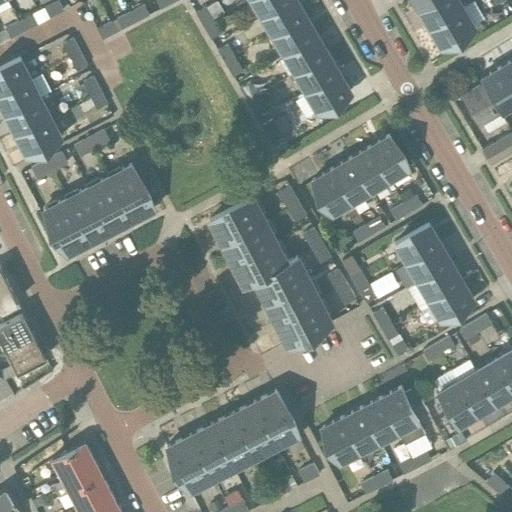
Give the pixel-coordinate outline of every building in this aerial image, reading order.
[(63,10),(58,0),(45,7),(50,17),(63,10)] [(287,0),(251,0),(261,16),(287,0)] [(307,14),(298,0),(287,0),(261,16),(272,34),(307,14)] [(462,7),(458,0),(430,0),(419,6),(430,25),(462,7)] [(130,11),(135,21),(149,14),(144,4),(130,11)] [(203,25),(213,19),(205,6),(196,12),(203,25)] [(462,7),(430,25),(442,45),(474,27),(462,7)] [(122,28),(135,21),(130,11),(117,18),(122,28)] [(19,20),(24,30),(38,23),(33,13),(19,20)] [(318,33),(307,14),(272,34),(283,53),(318,33)] [(213,19),(203,25),(211,38),(220,32),(213,19)] [(11,37),(24,30),(19,20),(6,27),(11,37)] [(103,38),(116,31),(111,21),(97,28),(103,38)] [(329,52),(318,33),(283,53),(294,72),(329,52)] [(70,56),(80,51),(73,37),(63,42),(70,56)] [(225,62),(235,57),(227,44),(218,49),(225,62)] [(80,51),(70,56),(77,69),(87,64),(80,51)] [(340,71),(329,52),(294,72),(305,91),(340,71)] [(20,54),(0,64),(0,91),(31,76),(20,54)] [(235,57),(225,62),(233,75),(243,70),(235,57)] [(511,59),(500,67),(511,87),(511,59)] [(481,78),(499,109),(500,110),(511,102),(511,87),(500,67),(481,78)] [(340,71),(305,91),(318,112),(352,92),(340,71)] [(0,103),(5,114),(41,95),(31,76),(0,91),(0,103)] [(90,94),(100,89),(93,76),(83,81),(90,94)] [(480,120),(499,109),(481,78),(462,90),(480,120)] [(247,100),(257,94),(249,81),(240,87),(247,100)] [(100,89),(90,94),(97,108),(107,102),(100,89)] [(257,94),(247,100),(255,113),(265,107),(257,94)] [(51,115),(41,95),(5,114),(15,133),(51,115)] [(51,115),(15,133),(27,155),(62,136),(51,115)] [(270,138),(279,132),(271,119),(262,124),(270,138)] [(89,136),(94,146),(109,138),(104,128),(89,136)] [(511,151),(511,130),(481,148),(490,164),(511,151)] [(369,144),(389,178),(410,166),(390,132),(369,144)] [(79,154),(94,146),(89,136),(74,144),(79,154)] [(369,144),(350,155),(370,190),(389,178),(369,144)] [(46,158),(52,168),(67,160),(62,150),(46,158)] [(350,155),(331,166),(352,201),(370,190),(350,155)] [(52,168),(46,158),(31,166),(36,176),(52,168)] [(109,173),(132,218),(156,206),(132,161),(109,173)] [(331,166),(310,179),(331,213),(352,201),(331,166)] [(109,173),(87,184),(110,229),(132,218),(109,173)] [(110,229),(87,184),(65,195),(89,240),(110,229)] [(287,206),(298,200),(289,185),(278,192),(287,206)] [(253,193),(208,217),(220,240),(265,217),(253,193)] [(403,202),(409,212),(422,204),(416,194),(403,202)] [(65,195),(42,208),(65,253),(89,240),(65,195)] [(298,200),(287,206),(295,221),(306,215),(298,200)] [(395,219),(409,212),(403,202),(390,210),(395,219)] [(366,224),(371,233),(384,226),(379,216),(366,224)] [(276,238),(265,217),(220,240),(231,262),(276,238)] [(406,261),(441,241),(428,220),(394,240),(406,261)] [(358,241),(371,233),(366,224),(352,232),(358,241)] [(311,248),(322,241),(314,227),(302,233),(311,248)] [(286,257),(276,238),(231,262),(244,286),(255,280),(256,277),(255,276),(285,261),(285,260),(286,257)] [(322,241),(311,248),(320,262),(331,256),(322,241)] [(406,261),(417,280),(452,260),(441,241),(406,261)] [(256,277),(255,280),(264,299),(309,276),(296,251),(286,257),(285,260),(285,261),(255,276),(256,277)] [(417,280),(427,297),(430,298),(463,279),(452,260),(417,280)] [(0,309),(17,301),(0,267),(0,309)] [(336,289),(347,283),(338,268),(327,275),(336,289)] [(358,288),(368,283),(360,270),(351,275),(358,288)] [(321,297),(309,276),(264,299),(275,321),(321,297)] [(475,300),(463,279),(430,298),(427,297),(415,304),(429,327),(475,300)] [(347,283),(336,289),(344,304),(355,298),(347,283)] [(368,283),(358,288),(366,301),(376,296),(368,283)] [(321,297),(275,321),(288,345),(333,321),(321,297)] [(0,336),(6,348),(34,333),(22,310),(17,301),(0,309),(0,336)] [(380,326),(390,320),(382,307),(373,313),(380,326)] [(473,321),(478,330),(491,323),(486,313),(473,321)] [(390,320),(380,326),(388,339),(398,333),(390,320)] [(465,338),(478,330),(473,321),(460,328),(465,338)] [(14,363),(0,370),(0,373),(3,379),(46,356),(34,333),(6,348),(14,363)] [(435,343),(441,352),(454,345),(449,335),(435,343)] [(409,348),(403,338),(391,344),(398,355),(409,348)] [(428,360),(441,352),(435,343),(422,350),(428,360)] [(511,346),(494,357),(511,386),(511,346)] [(450,369),(455,380),(458,381),(477,413),(496,402),(477,370),(477,369),(478,366),(473,356),(450,369)] [(511,386),(494,357),(478,366),(477,369),(477,370),(496,402),(511,392),(511,386)] [(455,380),(436,391),(456,426),(477,413),(458,381),(455,380)] [(398,428),(397,431),(404,445),(428,433),(420,418),(432,412),(417,382),(405,388),(402,383),(381,394),(398,428)] [(253,399),(276,444),(300,432),(277,387),(253,399)] [(381,394),(361,404),(379,440),(397,431),(398,428),(381,394)] [(253,399),(232,410),(255,455),(276,444),(253,399)] [(379,440),(361,404),(342,415),(360,450),(379,440)] [(232,410),(210,421),(233,466),(255,455),(232,410)] [(342,415),(320,426),(338,461),(360,450),(342,415)] [(210,421),(188,432),(212,477),(233,466),(210,421)] [(466,439),(461,430),(445,439),(449,448),(466,439)] [(188,432),(165,445),(188,490),(212,477),(188,432)] [(52,457),(60,473),(93,456),(85,440),(52,457)] [(412,456),(417,466),(430,459),(425,449),(412,456)] [(60,473),(69,490),(101,473),(93,456),(60,473)] [(404,473),(417,466),(412,456),(398,463),(404,473)] [(319,474),(313,462),(298,470),(304,482),(319,474)] [(374,476),(379,486),(392,479),(387,469),(374,476)] [(69,490),(77,506),(110,489),(101,473),(69,490)] [(497,491),(504,482),(493,473),(486,481),(497,491)] [(365,493),(379,486),(374,476),(360,483),(365,493)] [(270,485),(276,496),(291,488),(285,477),(270,485)] [(511,488),(504,482),(497,491),(509,501),(511,496),(511,488)] [(261,504),(276,496),(270,485),(255,493),(261,504)] [(0,511),(18,511),(23,509),(7,486),(0,490),(0,511)] [(77,506),(80,511),(104,511),(118,505),(110,489),(77,506)] [(36,495),(36,496),(41,504),(48,500),(43,491),(36,495)] [(218,498),(209,502),(213,510),(222,506),(218,498)] [(227,507),(230,511),(245,511),(248,510),(243,499),(227,507)]
